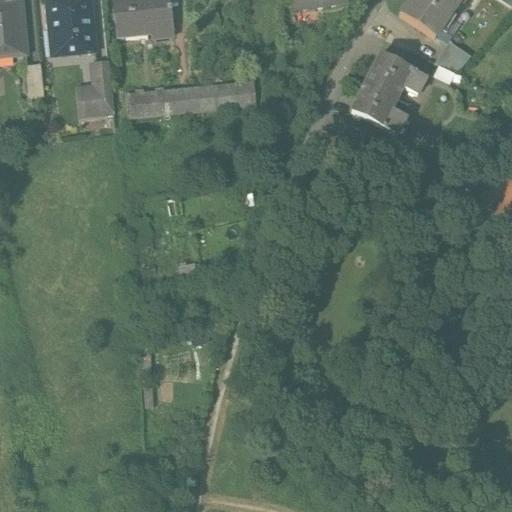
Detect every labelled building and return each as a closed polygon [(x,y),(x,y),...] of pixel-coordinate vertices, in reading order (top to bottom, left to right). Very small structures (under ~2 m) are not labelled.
[(83,0),(66,0),(45,2),(51,58),(78,55),(78,50),(93,48),(90,17),(86,17),(83,0)] [(167,0),(112,0),(116,34),(150,29),(151,41),(173,39),(170,8),(168,8),(167,0)] [(343,0),(293,0),(295,10),(344,4),(343,0)] [(460,0),(411,0),(399,18),(434,41),(460,0)] [(511,10),(511,0),(495,0),(511,11),(511,10)] [(20,5),(0,6),(0,58),(25,56),(20,5)] [(470,59),(449,44),(434,67),(455,77),(470,59)] [(416,75),(380,57),(365,86),(396,102),(401,91),(416,98),(425,80),(415,76),(416,75)] [(77,93),(80,118),(112,115),(108,66),(91,68),(94,91),(77,93)] [(40,67),(24,68),(27,100),(43,98),(40,67)] [(252,86),(195,91),(197,115),(255,109),(252,86)] [(396,102),(365,86),(351,115),(386,133),(387,133),(396,138),(405,120),(391,112),(396,102)] [(127,122),(197,115),(195,91),(124,98),(127,122)] [(366,138),(345,127),(340,138),(361,149),(366,138)]
